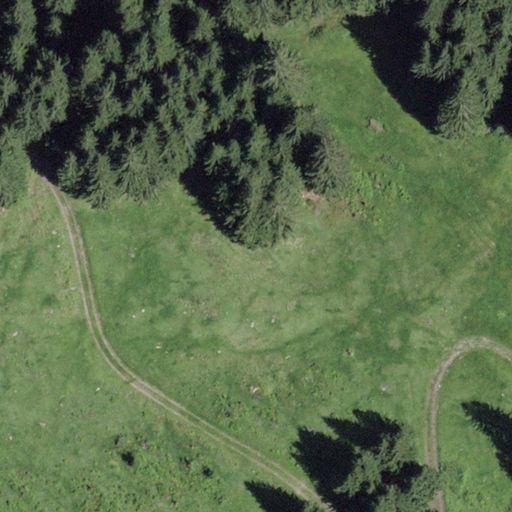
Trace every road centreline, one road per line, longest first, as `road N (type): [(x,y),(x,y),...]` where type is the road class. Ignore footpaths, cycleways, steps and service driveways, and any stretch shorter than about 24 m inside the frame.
road 1 (track): [(327,511),(120,356),(53,173),(0,148)]
road 2 (track): [(511,362),(485,341),(453,349),(435,383),(429,450),(440,511)]
